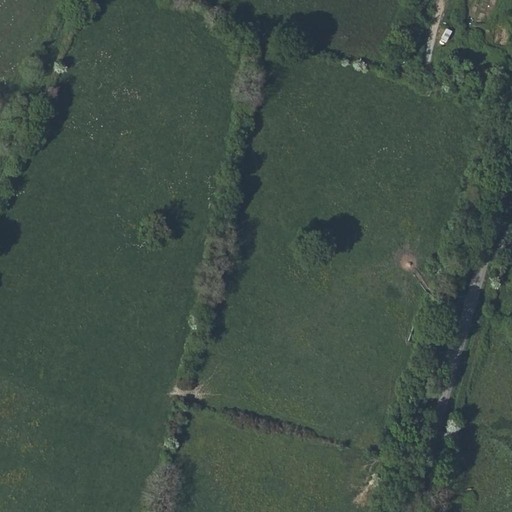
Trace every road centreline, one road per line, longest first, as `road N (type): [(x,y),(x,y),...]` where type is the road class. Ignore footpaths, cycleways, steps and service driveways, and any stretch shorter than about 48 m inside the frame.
road 1 (unclassified): [(414,511),(511,189)]
road 2 (track): [(75,0),(0,183)]
